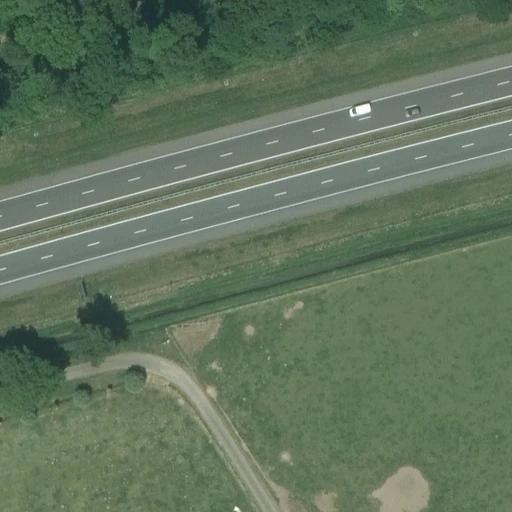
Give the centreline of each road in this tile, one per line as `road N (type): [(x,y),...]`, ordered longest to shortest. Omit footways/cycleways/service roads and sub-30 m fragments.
road 1 (motorway): [(511,83),(0,218)]
road 2 (motorway): [(0,272),(511,137)]
road 3 (unclassified): [(270,511),(196,395),(155,364),(111,363),(0,393)]
